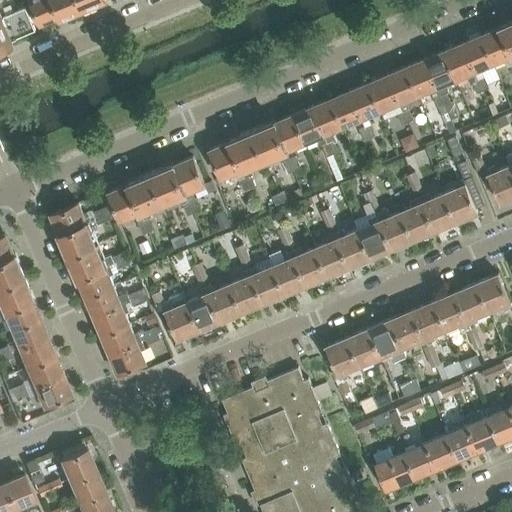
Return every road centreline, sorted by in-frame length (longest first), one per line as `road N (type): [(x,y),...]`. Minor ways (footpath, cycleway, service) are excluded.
road 1 (residential): [(16,191),(470,0)]
road 2 (residential): [(511,235),(106,406)]
road 3 (residential): [(106,406),(16,191)]
road 4 (residential): [(184,0),(0,77)]
